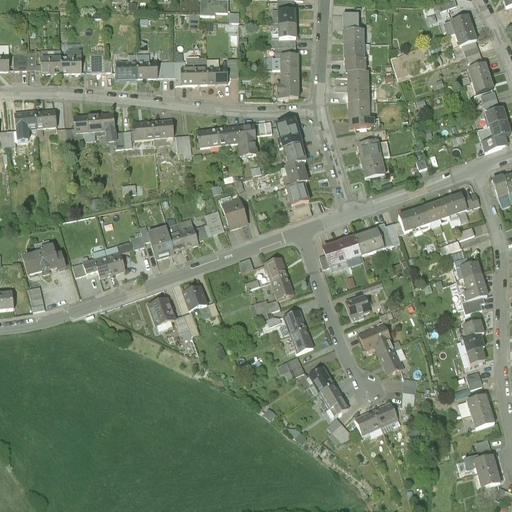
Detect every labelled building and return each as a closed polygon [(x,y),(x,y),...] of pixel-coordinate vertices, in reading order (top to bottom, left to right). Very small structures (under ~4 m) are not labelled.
[(511,0),(501,0),(505,11),(511,9),(511,0)] [(453,1),(441,6),(444,13),(456,9),(453,1)] [(293,15),(278,15),(278,30),(293,29),(293,15)] [(238,17),(229,17),(229,26),(238,26),(238,17)] [(187,31),(197,31),(198,19),(188,18),(187,31)] [(467,20),(450,26),(454,38),(471,32),(467,20)] [(293,29),(278,30),(279,45),(294,45),(293,29)] [(454,38),(448,41),(452,53),(476,45),(471,32),(454,38)] [(362,34),(356,34),(344,34),(343,34),(344,34),(344,48),(362,48),(362,40),(360,40),(360,34),(362,34)] [(363,49),(363,48),(362,48),(344,48),(344,63),(345,63),(363,63),(363,62),(362,55),(360,55),(360,49),(363,49)] [(475,51),(463,55),(465,61),(477,57),(475,51)] [(89,75),(104,75),(104,56),(89,56),(89,75)] [(477,57),(465,61),(467,67),(479,63),(477,57)] [(27,59),(13,59),(13,75),(28,74),(27,59)] [(295,60),(280,61),(281,75),(295,75),(295,60)] [(80,61),(60,62),(61,77),(80,77),(80,61)] [(60,62),(41,62),(41,78),(61,77),(60,62)] [(363,63),(345,63),(345,76),(347,76),(364,75),(364,63),(363,63)] [(237,65),(226,66),(226,73),(226,82),(238,82),(237,65)] [(137,84),(137,67),(117,68),(117,84),(137,84)] [(157,67),(137,67),(137,84),(157,83),(157,67)] [(484,68),(467,73),(471,86),(488,80),(484,68)] [(226,73),(206,74),(207,89),(226,88),(226,82),(226,73)] [(206,74),(186,74),(186,89),(207,89),(206,74)] [(295,75),(281,75),(281,89),(280,89),(280,90),(296,90),(295,75)] [(488,80),(471,86),(475,99),(492,93),(488,80)] [(367,88),(347,88),(348,106),(367,105),(367,98),(365,98),(365,91),(367,91),(367,88)] [(296,90),(280,90),(280,89),(276,89),(276,101),(275,101),(275,103),(276,103),(276,104),(283,103),(284,104),(285,104),(286,104),(287,103),(288,102),(297,102),(297,90),(296,90)] [(492,97),(480,101),(482,107),(494,103),(492,97)] [(494,103),(482,107),(484,114),(496,110),(494,103)] [(367,105),(348,106),(349,133),(373,130),(372,123),(368,123),(368,115),(365,116),(365,108),(367,108),(367,105)] [(502,112),(484,118),(488,130),(506,125),(502,112)] [(55,114),(35,116),(36,133),(56,132),(55,114)] [(35,116),(15,118),(16,134),(17,134),(18,145),(27,144),(26,134),(36,133),(35,116)] [(112,118),(93,119),(94,136),(105,135),(106,147),(115,146),(112,118)] [(93,119),(73,121),(75,138),(94,136),(93,119)] [(171,125),(152,127),(153,143),(173,141),(171,125)] [(283,152),(299,148),(293,125),(276,129),(279,143),(277,143),(279,153),(283,152)] [(506,125),(488,130),(492,143),(501,140),(509,138),(506,125)] [(152,127),(131,129),(133,145),(153,143),(152,127)] [(252,130),(236,131),(238,147),(239,161),(255,159),(253,142),(252,130)] [(236,131),(216,134),(218,150),(238,147),(236,131)] [(58,148),(72,147),(72,139),(65,139),(65,132),(58,132),(58,148)] [(16,134),(7,135),(8,146),(15,146),(15,145),(18,145),(17,134),(16,134)] [(216,134),(196,137),(198,152),(218,150),(216,134)] [(7,135),(1,136),(2,152),(9,152),(8,146),(7,135)] [(504,150),(501,140),(492,143),(484,146),(487,156),(504,150)] [(376,144),(357,148),(361,165),(380,161),(378,154),(376,154),(375,147),(377,147),(376,144)] [(299,148),(283,152),(286,160),(284,160),(287,171),(300,167),(303,166),(302,160),(303,160),(299,148)] [(380,161),(361,165),(365,183),(384,179),(382,171),(380,171),(378,165),(381,164),(380,161)] [(417,171),(426,170),(424,163),(416,164),(417,171)] [(287,171),(285,172),(287,180),(286,181),(289,191),(302,188),(305,187),(303,181),(304,180),(300,167),(287,171)] [(511,178),(502,182),(502,180),(491,184),(501,212),(511,208),(508,197),(511,195),(511,178)] [(257,183),(259,191),(271,187),(269,180),(257,183)] [(122,198),(135,197),(135,187),(121,188),(122,198)] [(289,191),(286,192),(289,200),(287,201),(291,212),(306,207),(304,200),(305,200),(302,188),(289,191)] [(475,198),(469,200),(467,196),(460,199),(466,215),(479,210),(475,198)] [(460,198),(442,205),(447,220),(451,231),(459,228),(456,218),(466,215),(460,199),(460,198)] [(239,204),(222,209),(229,234),(246,228),(239,204)] [(442,205),(424,211),(429,227),(431,232),(439,229),(439,226),(438,223),(447,220),(442,205)] [(306,207),(291,212),(294,218),(287,221),(290,227),(311,219),(306,207)] [(424,211),(405,218),(411,235),(418,232),(418,231),(429,227),(424,211)] [(220,224),(209,228),(212,238),(224,235),(220,224)] [(400,246),(393,226),(385,229),(392,248),(400,246)] [(177,227),(165,231),(168,239),(173,256),(185,252),(180,236),(177,227)] [(145,230),(139,232),(141,238),(143,247),(149,245),(147,236),(145,230)] [(191,233),(180,236),(185,252),(185,253),(198,249),(192,230),(190,231),(191,233)] [(147,236),(149,245),(155,263),(169,259),(168,257),(172,256),(173,256),(168,239),(165,231),(147,236)] [(471,232),(455,238),(458,245),(473,240),(471,232)] [(376,233),(354,241),(360,259),(374,254),(373,252),(382,249),(376,233)] [(141,238),(129,241),(132,253),(144,250),(143,247),(141,238)] [(354,241),(339,247),(346,265),(361,260),(360,259),(354,241)] [(456,246),(438,252),(441,259),(459,252),(456,246)] [(339,247),(323,252),(325,259),(329,271),(346,265),(339,247)] [(52,252),(43,255),(44,258),(24,264),(29,280),(57,272),(58,272),(55,261),(52,252)] [(118,259),(107,263),(112,279),(125,275),(119,257),(117,257),(118,259)] [(325,259),(319,261),(322,274),(329,271),(325,259)] [(65,274),(61,260),(55,261),(58,272),(57,272),(58,276),(65,274)] [(107,263),(96,266),(96,264),(82,267),(86,279),(97,275),(99,283),(112,279),(107,263)] [(249,263),(238,267),(242,278),(253,274),(249,263)] [(280,263),(264,269),(266,277),(268,276),(271,287),(285,282),(283,276),(285,276),(280,263)] [(82,267),(72,270),(76,282),(86,279),(82,267)] [(476,267),(458,273),(458,274),(461,273),(464,284),(480,280),(476,267)] [(464,284),(455,287),(462,308),(466,307),(463,298),(465,297),(466,298),(484,293),(480,280),(464,284)] [(285,282),(271,287),(275,298),(273,299),(276,307),(293,301),(289,288),(287,289),(285,282)] [(245,287),(246,293),(259,290),(257,284),(245,287)] [(33,315),(44,313),(39,290),(27,292),(33,315)] [(199,291),(182,298),(189,317),(206,310),(199,291)] [(484,293),(466,298),(465,297),(463,298),(466,307),(462,308),(463,314),(472,311),(471,306),(483,303),(486,302),(484,293)] [(0,314),(13,313),(11,297),(0,297),(0,314)] [(363,299),(350,304),(351,306),(345,308),(350,321),(361,317),(361,318),(369,315),(363,299)] [(483,303),(471,306),(472,311),(481,309),(485,307),(483,303)] [(166,304),(147,311),(155,333),(156,332),(158,337),(171,333),(169,328),(174,326),(166,304)] [(270,304),(251,309),(255,325),(266,322),(268,331),(276,328),(270,304)] [(218,318),(213,307),(207,309),(211,321),(218,318)] [(472,311),(463,314),(465,320),(482,315),(481,309),(472,311)] [(298,318),(282,324),(284,332),(286,331),(290,342),(303,336),(301,330),(302,330),(298,318)] [(198,339),(190,319),(183,321),(188,336),(191,342),(198,339)] [(183,321),(176,324),(181,338),(188,336),(183,321)] [(478,325),(461,330),(465,343),(479,339),(482,338),(478,325)] [(380,330),(359,341),(366,355),(375,351),(377,356),(380,362),(393,355),(394,355),(389,344),(390,344),(387,337),(384,338),(380,330)] [(303,336),(290,342),(294,352),(292,353),(295,361),(312,355),(307,343),(306,343),(303,336)] [(465,343),(461,345),(465,357),(479,353),(483,352),(479,339),(465,343)] [(479,353),(465,357),(468,369),(483,365),(479,353)] [(398,366),(393,355),(380,362),(384,369),(382,369),(387,381),(403,373),(400,366),(398,366)] [(287,386),(302,378),(294,362),(276,371),(280,379),(283,378),(287,386)] [(322,373),(307,382),(311,390),(313,389),(319,398),(331,391),(328,385),(329,384),(322,373)] [(477,377),(465,380),(467,388),(479,384),(477,377)] [(414,384),(402,384),(401,396),(414,397),(414,384)] [(479,384),(467,388),(469,394),(481,391),(479,384)] [(335,397),(331,391),(319,398),(325,408),(323,409),(327,416),(325,418),(329,425),(332,423),(332,424),(337,421),(338,421),(340,420),(340,419),(347,414),(336,396),(335,397)] [(414,398),(403,397),(402,408),(413,409),(414,398)] [(484,399),(466,405),(470,419),(489,413),(484,399)] [(389,408),(378,414),(379,415),(373,418),(379,431),(389,426),(390,428),(397,424),(389,408)] [(489,413),(470,419),(474,433),(493,427),(489,413)] [(373,418),(366,421),(366,420),(353,426),(361,442),(369,438),(368,436),(379,431),(373,418)] [(335,423),(325,433),(330,438),(327,441),(337,452),(350,439),(335,423)] [(486,445),(474,447),(476,454),(488,451),(486,445)] [(488,451),(476,454),(478,461),(490,458),(488,451)] [(491,460),(477,464),(476,461),(462,466),(465,476),(475,474),(476,480),(495,475),(491,460)] [(495,475),(476,480),(480,494),(499,489),(495,475)] [(505,496),(499,494),(494,505),(501,507),(505,496)] [(511,499),(505,496),(501,507),(506,510),(511,499)]
